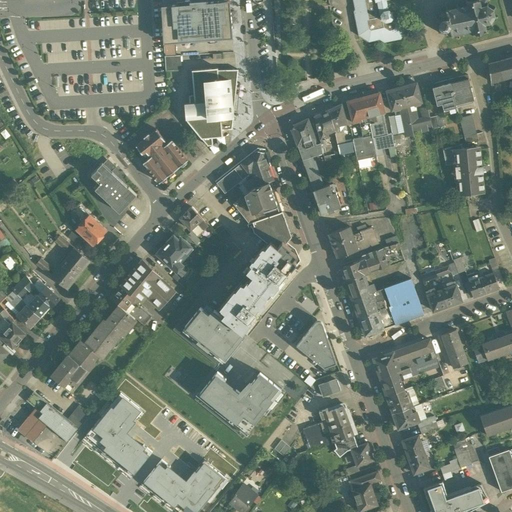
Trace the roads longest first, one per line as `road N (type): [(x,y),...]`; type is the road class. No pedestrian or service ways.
road 1 (residential): [(166,211),(0,410)]
road 2 (residential): [(511,41),(315,97),(267,121)]
road 3 (residential): [(354,356),(267,121)]
road 4 (unclassified): [(166,211),(107,139),(37,124),(0,54)]
road 5 (residential): [(354,356),(511,294)]
road 6 (residential): [(411,511),(354,356)]
road 7 (residential): [(267,121),(166,211)]
road 8 (unclassified): [(267,121),(258,105),(248,0)]
